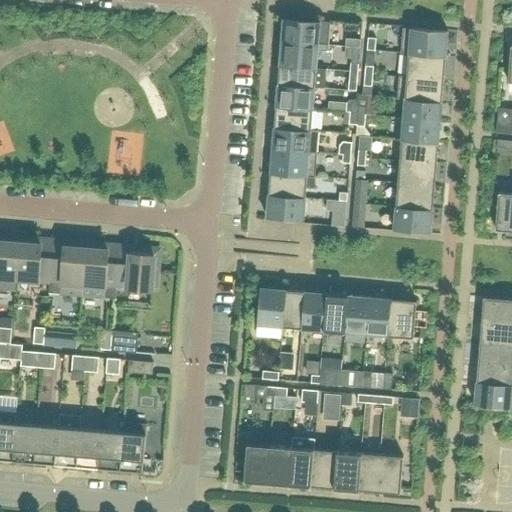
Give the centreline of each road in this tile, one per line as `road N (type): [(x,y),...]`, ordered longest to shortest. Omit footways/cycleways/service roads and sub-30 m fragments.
road 1 (residential): [(184,510),(209,221)]
road 2 (residential): [(209,221),(229,1)]
road 3 (residential): [(209,221),(0,201)]
road 4 (residential): [(184,510),(0,491)]
